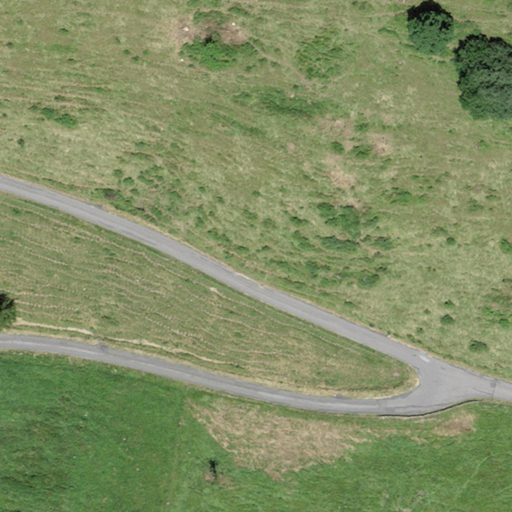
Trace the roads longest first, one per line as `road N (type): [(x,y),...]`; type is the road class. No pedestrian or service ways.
road 1 (unclassified): [(458,377),(75,207),(0,186)]
road 2 (unclassified): [(0,341),(72,348),(351,407),(416,401),(458,377)]
